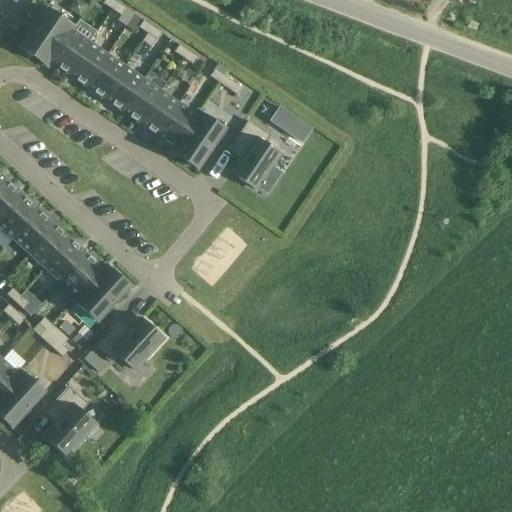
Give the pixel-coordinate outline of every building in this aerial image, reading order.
[(76,0),(74,0),(68,9),(78,15),(85,5),(76,0)] [(117,4),(111,0),(106,0),(103,5),(112,11),(117,4)] [(112,11),(121,17),(126,10),(117,4),(112,11)] [(48,68),(51,64),(72,32),(74,28),(48,10),(22,50),(48,68)] [(153,28),(143,22),(138,29),(148,36),(153,28)] [(148,36),(156,41),(161,34),(153,28),(148,36)] [(72,32),(51,64),(68,76),(90,44),(72,32)] [(107,57),(90,44),(68,76),(86,88),(107,57)] [(188,53),(179,46),(174,54),(184,60),(188,53)] [(184,60),(192,66),(197,59),(188,53),(184,60)] [(125,69),(107,57),(86,88),(104,100),(125,69)] [(143,81),(125,69),(104,100),(122,112),(143,81)] [(224,77),(215,71),(210,78),(219,85),(224,77)] [(219,85),(228,91),(233,84),(224,77),(219,85)] [(161,93),(143,81),(122,112),(140,125),(161,93)] [(228,91),(236,96),(241,89),(233,84),(228,91)] [(179,106),(161,93),(140,125),(158,137),(179,106)] [(279,105),(270,118),(301,140),(310,127),(279,105)] [(199,114),(198,113),(195,117),(179,106),(158,137),(174,148),(171,152),(172,153),(199,114)] [(172,153),(197,170),(224,131),(199,114),(172,153)] [(274,166),(280,156),(264,145),(269,137),(249,123),(233,146),(245,154),(231,174),(256,192),(259,187),(267,193),(282,171),(274,166)] [(0,223),(23,198),(7,183),(0,191),(0,223)] [(39,212),(23,198),(0,223),(0,228),(14,241),(39,212)] [(55,227),(39,212),(14,241),(29,255),(55,227)] [(71,241),(55,227),(29,255),(45,270),(71,241)] [(87,256),(71,241),(45,270),(61,284),(87,256)] [(106,267),(105,267),(102,270),(87,256),(61,284),(76,298),(73,302),(74,302),(106,267)] [(74,302),(97,323),(129,288),(106,267),(74,302)] [(20,297),(12,290),(6,296),(14,304),(20,297)] [(14,304),(22,311),(28,305),(20,297),(14,304)] [(16,313),(8,306),(2,313),(10,320),(16,313)] [(10,320),(18,327),(24,320),(16,313),(10,320)] [(52,327),(44,319),(38,326),(46,333),(52,327)] [(64,320),(58,327),(67,336),(73,329),(64,320)] [(119,322),(95,348),(113,365),(119,358),(134,372),(163,340),(140,320),(130,331),(119,322)] [(34,329),(32,331),(38,337),(46,344),(52,338),(46,333),(38,326),(38,325),(34,329)] [(78,332),(71,340),(78,346),(91,332),(84,326),(78,332)] [(54,340),(60,334),(52,327),(46,333),(52,338),(54,340)] [(60,345),(62,348),(68,341),(60,334),(54,340),(60,345)] [(60,345),(54,340),(52,338),(46,345),(54,352),(60,345)] [(54,352),(62,359),(68,353),(62,348),(60,345),(54,352)] [(106,365),(90,351),(82,360),(97,374),(106,365)] [(0,395),(21,373),(20,372),(16,376),(1,362),(0,363),(0,395)] [(0,395),(0,418),(11,428),(43,393),(21,373),(0,395)] [(50,409),(60,419),(44,437),(66,458),(95,426),(80,413),(86,406),(68,389),(50,409)]
